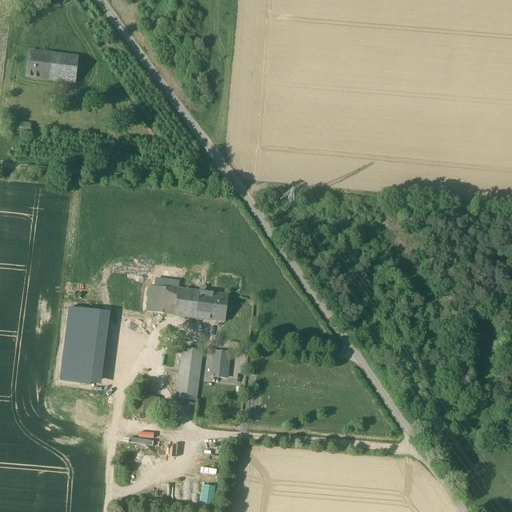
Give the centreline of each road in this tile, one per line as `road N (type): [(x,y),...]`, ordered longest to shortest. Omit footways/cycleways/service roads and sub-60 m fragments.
road 1 (unclassified): [(100,0),(462,511)]
road 2 (track): [(240,189),(511,209)]
road 3 (track): [(417,447),(187,434)]
